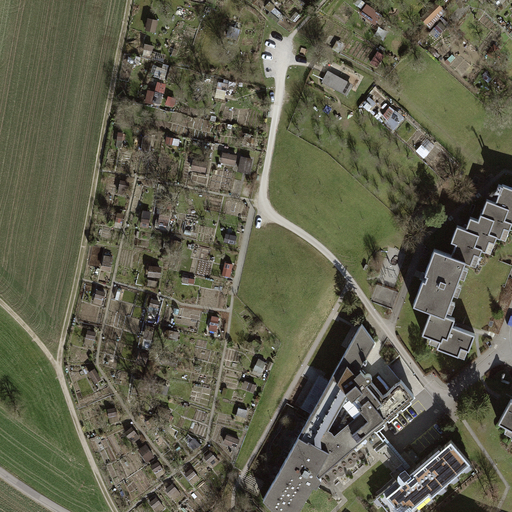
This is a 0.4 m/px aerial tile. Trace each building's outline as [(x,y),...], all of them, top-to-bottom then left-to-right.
[(443,7),(438,1),(421,18),(427,23),(443,7)] [(382,15),(383,14),(367,3),(360,14),(375,25),(378,22),(382,24),(386,18),(382,15)] [(281,18),(284,15),(275,7),(272,10),(281,18)] [(277,23),(280,19),(270,11),(267,14),(277,23)] [(292,17),(296,21),(301,15),(297,12),(292,17)] [(156,32),(158,19),(148,17),(145,30),(156,32)] [(226,35),(237,39),(241,28),(240,28),(242,22),(237,21),(236,25),(230,23),(226,35)] [(446,26),(440,21),(434,27),(440,33),(446,26)] [(339,51),(344,43),(338,40),(333,48),(339,51)] [(153,51),(154,45),(145,43),(144,49),(153,51)] [(371,62),(377,66),(385,55),(378,51),(371,62)] [(350,85),(325,71),(319,82),(344,96),(350,85)] [(235,90),(237,81),(224,79),(224,82),(217,80),(216,87),(217,88),(216,97),(225,99),(226,88),(235,90)] [(153,101),(161,103),(164,92),(156,90),(153,101)] [(173,107),(176,98),(169,95),(166,104),(173,107)] [(396,128),(404,118),(393,109),(385,119),(396,128)] [(144,135),(141,149),(150,151),(153,137),(144,135)] [(179,146),(181,139),(167,136),(165,142),(179,146)] [(235,164),(237,154),(223,151),(221,161),(235,164)] [(241,155),(238,170),(250,173),(253,157),(241,155)] [(191,169),(206,172),(208,162),(193,159),(191,169)] [(130,181),(121,179),(118,192),(127,194),(130,181)] [(495,235),(495,236),(499,238),(502,227),(508,229),(510,223),(511,223),(511,188),(500,184),(500,185),(496,184),(494,191),(497,192),(495,197),(494,202),(485,199),(479,213),(478,214),(491,218),(486,232),(495,235)] [(140,226),(149,227),(152,211),(143,209),(140,226)] [(114,227),(122,228),(124,213),(117,212),(114,227)] [(168,226),(170,215),(160,213),(158,224),(168,226)] [(493,242),(495,236),(495,235),(486,232),(491,218),(478,214),(476,219),(468,216),(465,225),(464,228),(455,225),(449,241),(454,243),(449,254),(449,255),(463,261),(463,262),(469,264),(473,253),(478,255),(480,249),(484,251),(487,240),(493,242)] [(443,315),(443,314),(463,262),(463,261),(449,255),(449,254),(432,248),(422,276),(411,304),(429,311),(429,309),(443,315)] [(102,268),(111,270),(114,256),(105,255),(102,268)] [(233,268),(234,263),(225,261),(222,274),(229,276),(231,268),(233,268)] [(148,275),(161,277),(162,266),(150,264),(148,275)] [(94,302),(102,305),(106,291),(98,289),(94,302)] [(148,312),(157,314),(160,300),(151,298),(148,312)] [(453,318),(443,314),(443,315),(429,309),(429,311),(420,333),(437,340),(435,347),(456,355),(459,346),(467,349),(473,333),(453,326),(450,325),(453,318)] [(220,317),(212,315),(210,328),(217,330),(220,317)] [(363,375),(357,368),(373,341),(360,323),(261,499),(273,511),(296,511),(312,484),(308,483),(314,473),(317,476),(371,429),(374,432),(384,424),(381,421),(385,418),(387,421),(397,413),(394,410),(398,407),(400,410),(410,401),(407,398),(412,395),(399,379),(381,395),(377,390),(369,380),(371,378),(366,372),(363,375)] [(147,324),(142,345),(152,347),(153,340),(152,340),(155,326),(147,324)] [(85,343),(93,345),(97,332),(89,329),(85,343)] [(260,346),(262,341),(256,338),(254,342),(260,346)] [(149,353),(140,350),(137,363),(146,366),(149,353)] [(267,362),(259,358),(253,369),(261,373),(267,362)] [(89,371),(95,382),(102,378),(95,367),(89,371)] [(254,392),(257,384),(245,380),(243,388),(254,392)] [(496,421),(511,430),(511,431),(509,437),(511,438),(511,400),(509,399),(496,421)] [(110,422),(119,421),(117,407),(107,409),(110,422)] [(244,422),(248,409),(239,407),(235,420),(244,422)] [(133,442),(140,437),(132,426),(125,431),(133,442)] [(237,447),(240,439),(227,434),(224,442),(237,447)] [(394,480),(374,496),(375,497),(377,495),(382,500),(380,502),(385,508),(384,509),(387,511),(413,511),(419,508),(416,505),(423,499),(422,497),(427,493),(429,495),(432,493),(431,492),(436,488),(434,486),(440,482),(442,484),(445,482),(444,481),(449,477),(447,475),(452,471),(454,474),(457,471),(462,467),(460,465),(465,460),(467,463),(468,462),(449,440),(410,473),(411,474),(409,476),(402,467),(399,464),(393,470),(389,474),(394,480)] [(148,461),(155,456),(146,443),(139,449),(148,461)] [(213,467),(220,461),(211,450),(204,457),(213,467)] [(151,465),(158,477),(166,473),(159,460),(151,465)] [(200,478),(192,467),(184,473),(193,484),(200,478)] [(186,499),(173,483),(165,488),(179,505),(186,499)] [(157,511),(159,511),(165,507),(157,496),(150,502),(157,511)]
